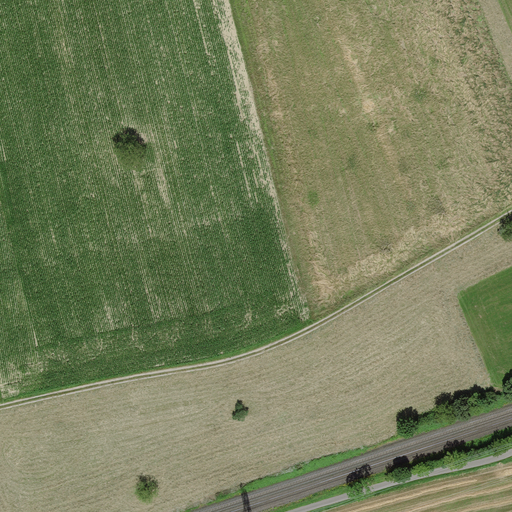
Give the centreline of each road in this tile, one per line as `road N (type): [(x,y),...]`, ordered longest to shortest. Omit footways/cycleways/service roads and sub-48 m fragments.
road 1 (track): [(511,212),(292,336),(230,359),(0,406)]
road 2 (unclassified): [(295,511),(511,451)]
